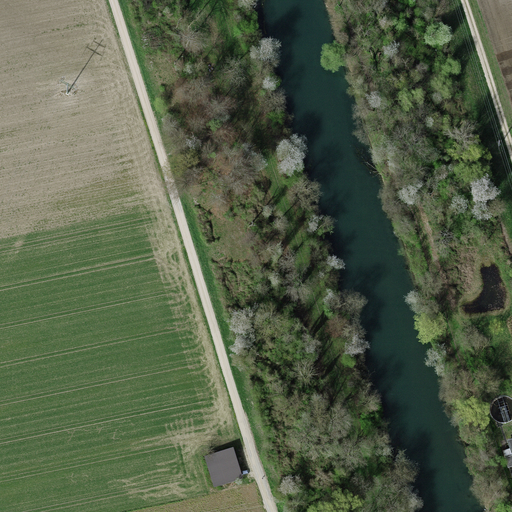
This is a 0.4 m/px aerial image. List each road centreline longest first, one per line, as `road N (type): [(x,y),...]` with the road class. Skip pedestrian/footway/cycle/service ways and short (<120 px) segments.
road 1 (track): [(110,0),(275,511)]
road 2 (track): [(466,0),(511,145)]
